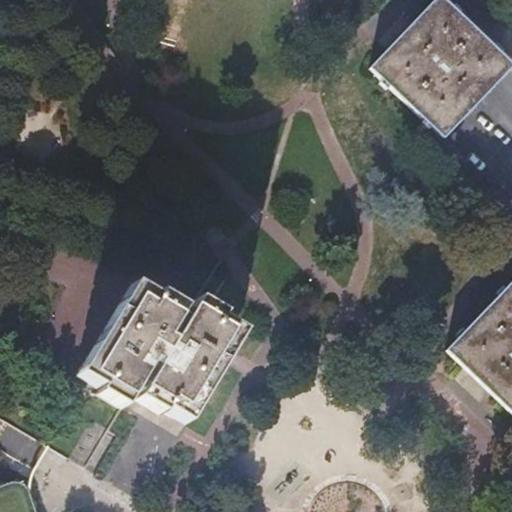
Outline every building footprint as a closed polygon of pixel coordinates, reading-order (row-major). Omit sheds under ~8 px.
[(506,67),(437,0),(387,53),(369,71),(442,141),(509,70),(506,67)] [(168,417),(223,328),(193,309),(197,302),(142,268),(73,381),(120,410),(131,393),(168,417)] [(511,281),(445,351),(511,414),(511,281)] [(238,337),(223,328),(168,417),(182,425),(222,362),(230,350),(238,337)] [(0,511),(33,511),(25,487),(13,483),(0,486),(0,511)]
